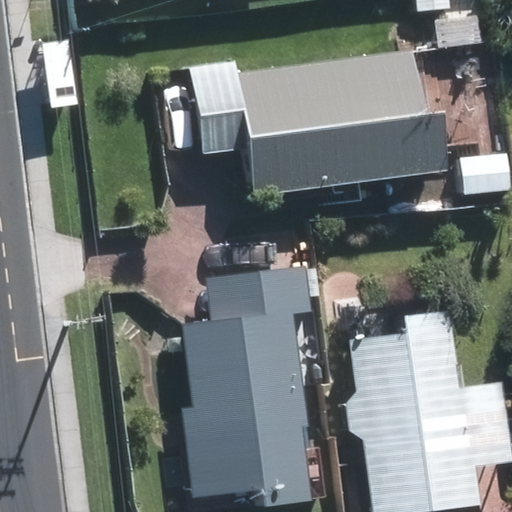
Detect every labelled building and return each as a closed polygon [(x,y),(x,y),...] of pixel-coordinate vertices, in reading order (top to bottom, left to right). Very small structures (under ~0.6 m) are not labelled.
[(425,48),(477,48),(477,7),(446,7),(446,0),(410,0),(411,23),(425,23),(425,48)] [(242,74),(196,79),(204,154),(242,150),(248,198),(423,177),(411,71),(244,91),(242,74)] [(500,160),(456,165),(460,197),(503,192),(500,160)] [(212,335),(188,337),(197,419),(184,421),(192,497),(306,485),(285,284),(208,293),(212,335)] [(445,339),(351,351),(370,511),(459,511),(465,511),(445,339)]
